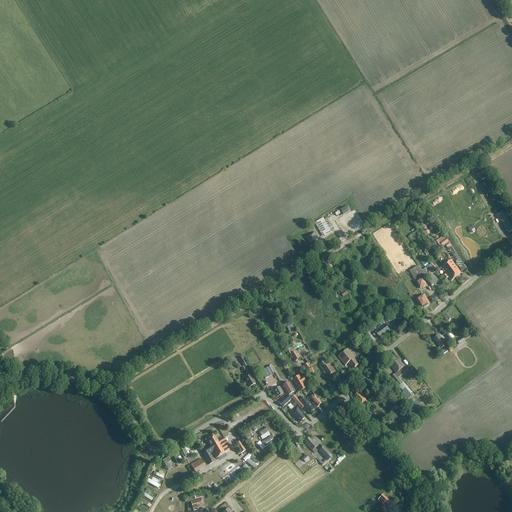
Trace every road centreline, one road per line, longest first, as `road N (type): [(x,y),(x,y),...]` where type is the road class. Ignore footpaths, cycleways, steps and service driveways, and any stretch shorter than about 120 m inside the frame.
road 1 (track): [(109,390),(511,143)]
road 2 (unclassified): [(343,395),(300,430),(261,394),(155,450),(107,388),(21,381),(0,353)]
road 3 (unclassified): [(343,395),(511,252)]
road 4 (unclassified): [(418,511),(423,489),(416,474),(343,395)]
